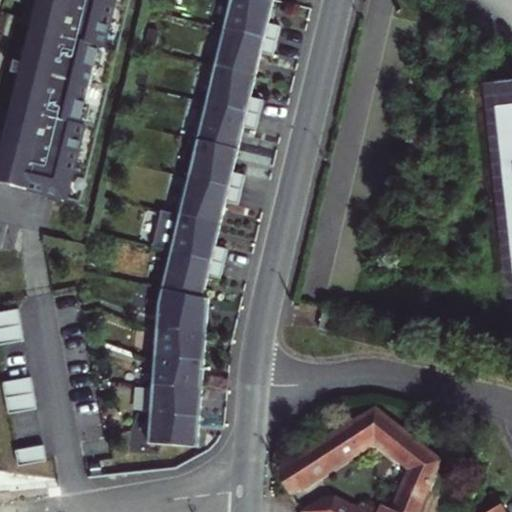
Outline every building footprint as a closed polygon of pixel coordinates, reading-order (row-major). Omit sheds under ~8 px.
[(0,145),(0,180),(78,200),(127,0),(51,0),(77,6),(70,35),(31,25),(22,61),(13,58),(10,71),(18,73),(9,108),(49,118),(42,146),(2,136),(0,145)] [(77,6),(51,0),(36,0),(31,25),(70,35),(77,6)] [(227,0),(155,302),(148,441),(198,444),(199,428),(201,398),(202,373),(204,344),(206,314),(207,296),(201,296),(205,278),(206,274),(218,277),(225,247),(213,244),(216,233),(221,211),(223,200),(236,203),(243,173),(231,170),(233,159),(239,136),(242,125),(254,128),(261,98),(249,95),(251,85),(257,61),(259,51),(272,54),(278,25),(266,22),(269,11),(271,0),(227,0)] [(511,82),(496,85),(499,112),(511,110),(511,82)] [(49,118),(9,108),(4,130),(0,128),(0,135),(2,136),(42,146),(49,118)] [(511,230),(511,110),(499,112),(511,230)] [(0,308),(0,341),(22,337),(17,306),(0,308)] [(325,311),(321,332),(333,334),(337,314),(325,311)] [(6,411),(35,405),(29,374),(0,379),(6,411)] [(374,411),(281,471),(295,493),(378,441),(414,469),(396,511),(392,511),(384,508),(382,511),(362,511),(334,498),(327,498),(305,511),(419,511),(441,463),(374,411)] [(16,463),(45,458),(42,442),(13,447),(16,463)]
